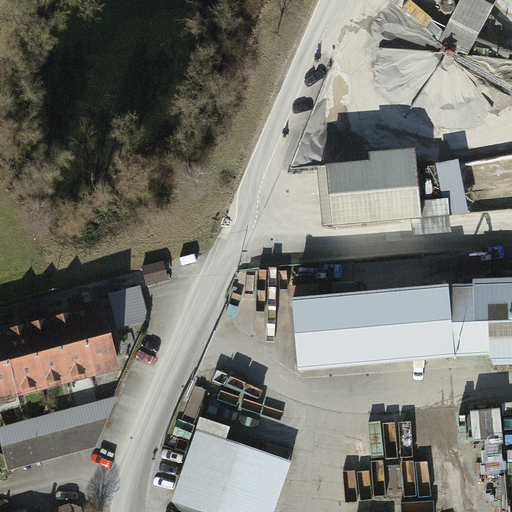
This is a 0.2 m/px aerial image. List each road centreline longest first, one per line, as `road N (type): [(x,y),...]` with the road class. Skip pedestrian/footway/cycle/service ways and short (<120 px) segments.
road 1 (residential): [(131,511),(144,454),(336,0)]
road 2 (track): [(511,155),(412,131),(321,35)]
